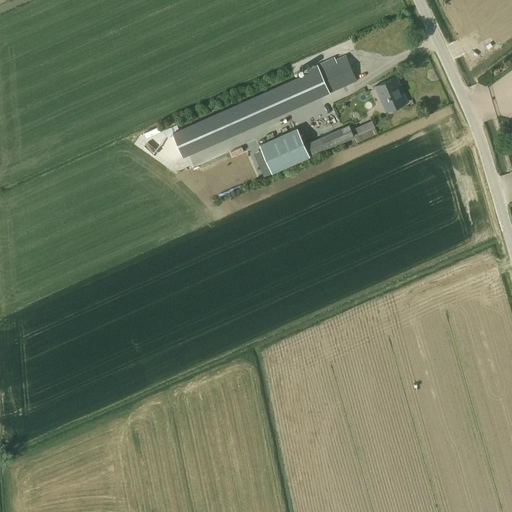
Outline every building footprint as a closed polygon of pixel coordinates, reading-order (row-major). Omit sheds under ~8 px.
[(480,44),(470,50),(473,57),(484,51),(480,44)] [(336,59),(323,64),(312,69),(312,71),(179,130),(172,132),(172,133),(183,158),(357,81),(346,55),(336,60),(336,59)] [(400,87),(396,77),(375,86),(382,103),(385,102),(388,110),(404,103),(397,88),(400,87)] [(359,134),(375,126),(371,119),(355,127),(359,134)] [(354,136),(349,125),(305,144),(310,155),(354,136)] [(172,132),(179,130),(177,126),(165,131),(168,139),(172,133),(172,132)] [(310,156),(297,128),(260,144),(272,172),(310,156)]
